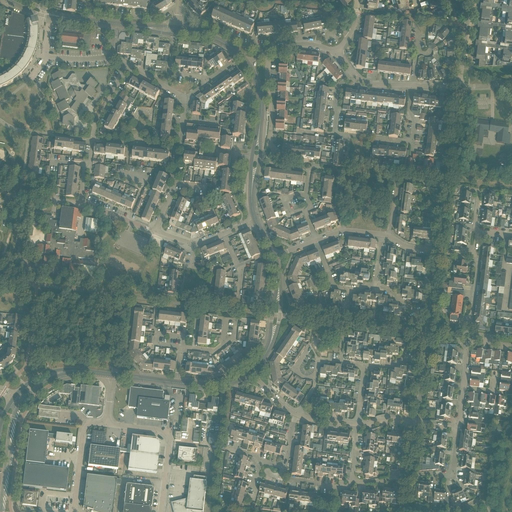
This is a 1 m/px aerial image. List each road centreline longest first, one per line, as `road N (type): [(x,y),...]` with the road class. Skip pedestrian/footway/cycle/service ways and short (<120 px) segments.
road 1 (residential): [(412,85),(410,142),(334,134),(336,89),(352,72)]
road 2 (residential): [(412,85),(458,85),(469,0)]
